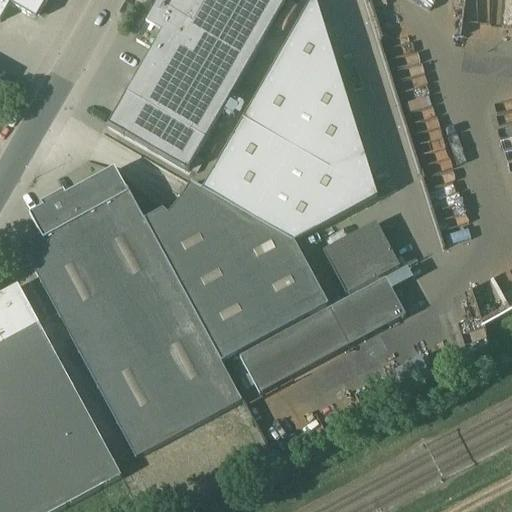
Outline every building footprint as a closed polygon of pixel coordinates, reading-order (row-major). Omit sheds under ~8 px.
[(39,16),(48,0),(0,0),(0,22),(0,23),(10,6),(31,18),(39,16)] [(151,51),(125,96),(107,128),(187,174),(287,0),(160,0),(136,42),(151,51)] [(144,223),(221,364),(327,308),(294,246),(378,200),(315,0),(313,0),(203,193),(191,186),(181,204),(144,223)] [(221,364),(144,223),(127,192),(124,194),(114,177),(33,220),(43,238),(22,249),(136,461),(242,404),(220,365),(221,364)] [(399,269),(376,225),(323,253),(346,297),(399,269)] [(384,282),(239,360),(259,397),(404,319),(384,282)] [(0,511),(59,511),(121,479),(38,327),(39,327),(18,288),(0,297),(0,511)] [(408,367),(383,380),(393,402),(419,389),(408,367)]
